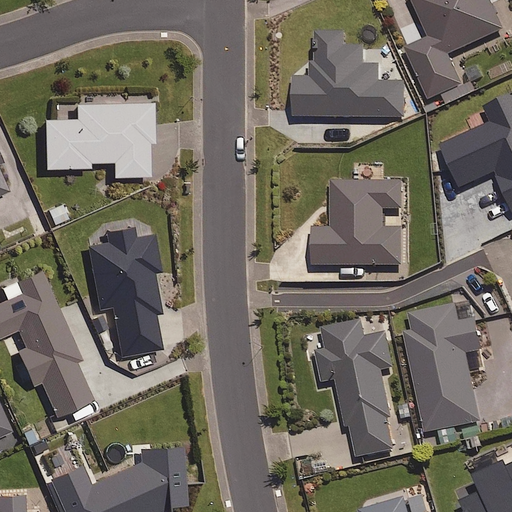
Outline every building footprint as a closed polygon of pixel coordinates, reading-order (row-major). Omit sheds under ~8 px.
[(505,32),(491,0),(412,0),(430,39),(407,49),(430,102),(464,87),(450,56),(505,32)] [(348,33),(318,34),(318,66),(313,66),(313,84),(297,84),(298,118),(405,117),(405,83),(383,83),(383,66),(366,66),(365,48),(348,48),(348,33)] [(511,98),(487,109),(494,125),(443,147),(461,189),(497,174),(511,208),(511,98)] [(78,105),(78,120),(45,121),(46,169),(90,168),(90,163),(115,162),(115,177),(151,176),(150,143),(155,143),(154,103),(78,105)] [(0,195),(9,192),(0,171),(0,166),(5,164),(0,153),(0,195)] [(405,182),(334,183),(334,228),(316,228),(317,267),(405,267),(404,229),(385,229),(385,210),(405,210),(405,182)] [(135,237),(134,228),(108,233),(110,243),(90,246),(101,308),(115,306),(123,356),(162,349),(156,315),(161,314),(154,272),(160,271),(153,234),(135,237)] [(81,361),(39,266),(0,282),(0,338),(19,330),(27,347),(19,351),(34,385),(43,381),(58,417),(93,402),(76,363),(81,361)] [(416,334),(407,336),(429,434),(440,431),(444,447),(460,443),(457,428),(482,423),(467,355),(485,351),(478,320),(461,324),(457,306),(412,316),(416,334)] [(110,330),(103,313),(90,319),(98,336),(110,330)] [(366,338),(364,323),(326,328),(329,350),(320,351),(324,383),(341,381),(348,428),(354,427),(359,458),(395,453),(383,371),(394,370),(389,335),(366,338)] [(0,437),(11,433),(0,407),(0,437)] [(162,511),(186,501),(183,447),(141,450),(142,463),(91,486),(82,466),(51,480),(65,511),(162,511)] [(484,496),(465,504),(467,511),(511,511),(511,468),(511,469),(510,466),(477,478),(484,496)] [(0,511),(26,511),(26,496),(0,496),(0,511)] [(412,511),(409,498),(362,511),(412,511)]
